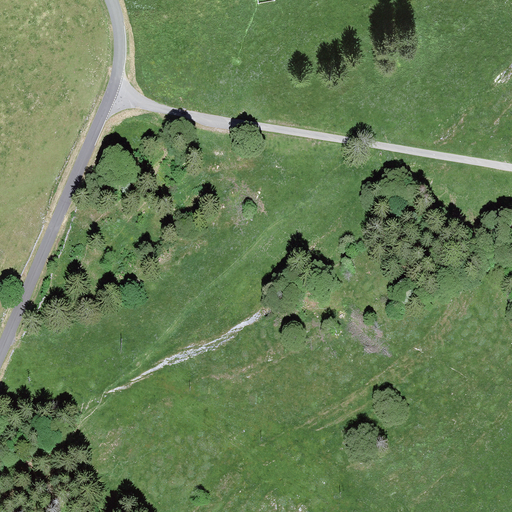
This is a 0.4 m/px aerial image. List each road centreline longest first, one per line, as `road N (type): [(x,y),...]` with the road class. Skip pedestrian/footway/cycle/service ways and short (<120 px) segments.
road 1 (track): [(111,93),(511,167)]
road 2 (tertiary): [(111,0),(119,71),(0,352)]
